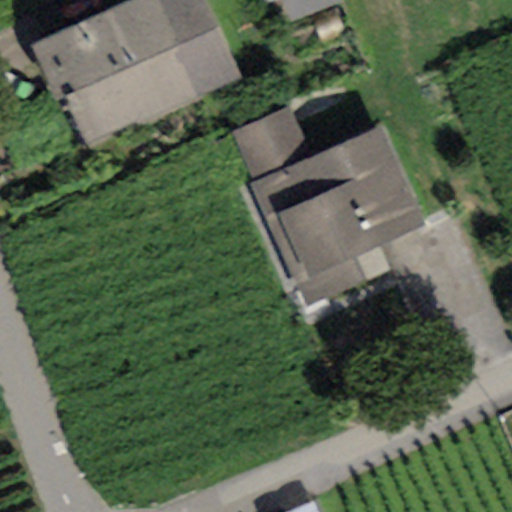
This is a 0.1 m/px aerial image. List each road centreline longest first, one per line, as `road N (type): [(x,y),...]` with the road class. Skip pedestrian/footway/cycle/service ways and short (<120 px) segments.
road 1 (residential): [(197,511),(511,371)]
road 2 (residential): [(0,318),(69,511)]
